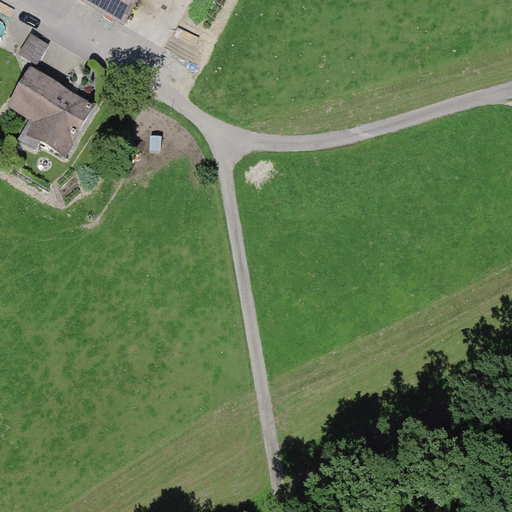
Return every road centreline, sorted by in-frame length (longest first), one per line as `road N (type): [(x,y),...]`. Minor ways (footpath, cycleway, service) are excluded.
road 1 (track): [(511,88),(330,140),(221,138),(175,100),(0,1)]
road 2 (track): [(221,138),(284,511)]
